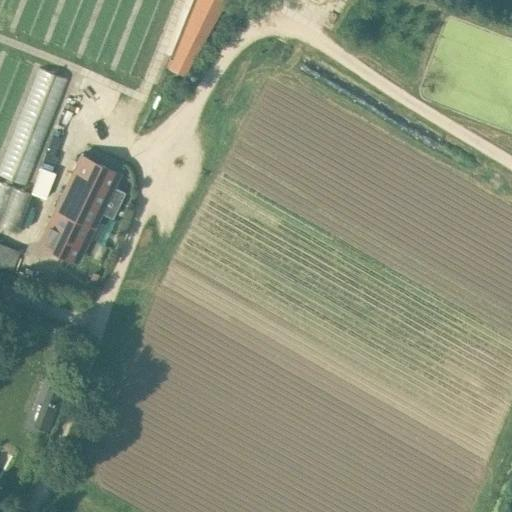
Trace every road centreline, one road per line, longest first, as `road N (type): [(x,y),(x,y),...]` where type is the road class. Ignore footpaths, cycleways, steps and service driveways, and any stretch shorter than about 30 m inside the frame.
road 1 (residential): [(99,329),(147,189),(254,5)]
road 2 (track): [(254,5),(511,161)]
road 3 (residential): [(30,511),(99,329)]
